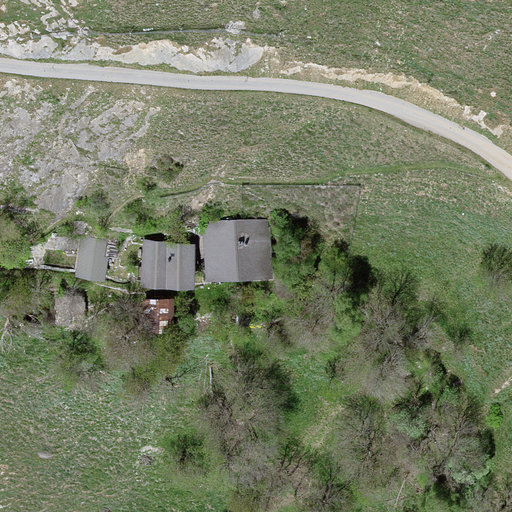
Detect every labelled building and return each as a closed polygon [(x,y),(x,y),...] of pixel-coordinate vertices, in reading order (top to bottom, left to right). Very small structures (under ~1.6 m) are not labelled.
[(273,275),(272,222),(205,222),(206,276),(273,275)] [(75,272),(101,280),(112,245),(86,237),(75,272)] [(166,285),(168,244),(142,242),(139,283),(166,285)] [(166,285),(193,286),(195,245),(168,244),(166,285)] [(86,293),(64,291),(61,318),(83,321),(86,293)] [(170,311),(135,312),(133,346),(169,345),(170,311)] [(116,350),(92,342),(88,359),(111,366),(116,350)]
